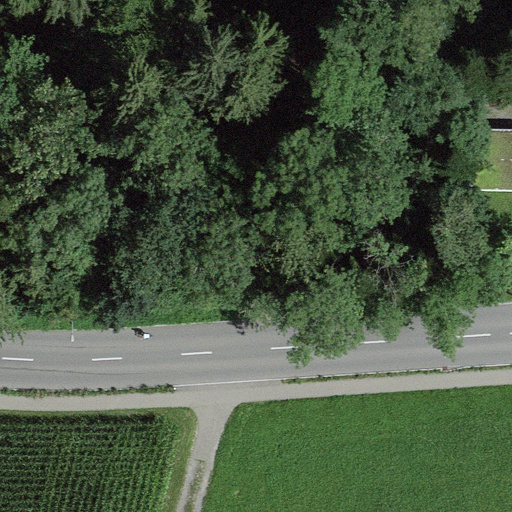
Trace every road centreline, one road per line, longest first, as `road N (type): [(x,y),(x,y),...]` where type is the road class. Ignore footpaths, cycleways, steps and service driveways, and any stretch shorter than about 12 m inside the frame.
road 1 (tertiary): [(511,335),(88,361),(0,358)]
road 2 (track): [(186,511),(217,395),(213,355)]
